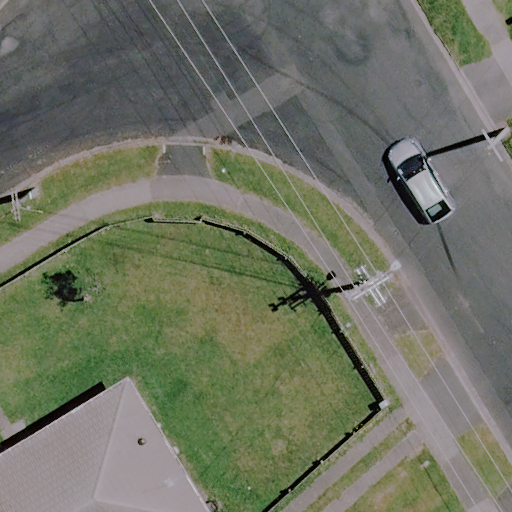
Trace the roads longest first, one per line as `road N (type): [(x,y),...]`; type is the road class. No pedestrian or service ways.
road 1 (residential): [(511,324),(315,0)]
road 2 (residential): [(0,115),(194,0)]
